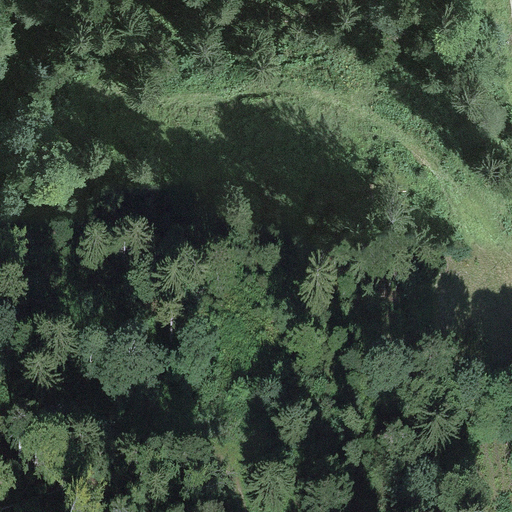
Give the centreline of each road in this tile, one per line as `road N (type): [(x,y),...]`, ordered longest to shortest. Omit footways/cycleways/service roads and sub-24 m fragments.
road 1 (track): [(58,82),(204,100),(282,86),(354,104),(398,131),(511,248)]
road 2 (track): [(242,511),(239,489),(219,463),(180,445),(0,417)]
